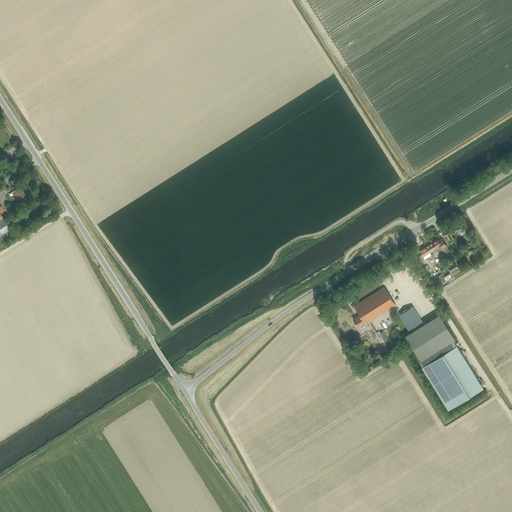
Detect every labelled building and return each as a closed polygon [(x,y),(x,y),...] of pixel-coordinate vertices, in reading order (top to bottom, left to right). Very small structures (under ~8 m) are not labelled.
[(17,200),(25,194),(19,186),(18,184),(12,187),(14,190),(11,192),(17,200)] [(3,219),(0,220),(0,235),(10,229),(4,218),(3,219)] [(463,226),(458,230),(461,235),(466,231),(463,226)] [(437,251),(446,246),(442,240),(440,241),(439,239),(432,243),(437,251)] [(434,253),(437,251),(432,243),(426,247),(429,252),(432,250),(434,253)] [(431,255),(429,252),(426,247),(419,251),(424,259),(429,256),(431,258),(434,256),(432,254),(431,255)] [(450,272),(457,268),(455,263),(448,267),(450,272)] [(441,274),(437,277),(441,283),(445,281),(441,274)] [(366,324),(395,304),(384,286),(355,306),(360,315),(353,319),(358,327),(365,323),(366,324)] [(423,358),(454,337),(455,336),(439,312),(424,322),(412,305),(399,314),(411,331),(407,333),(423,358)] [(423,358),(420,359),(452,406),(485,384),(454,337),(423,358)]
